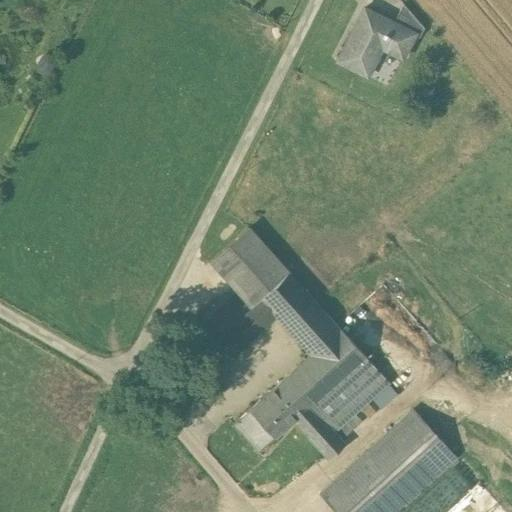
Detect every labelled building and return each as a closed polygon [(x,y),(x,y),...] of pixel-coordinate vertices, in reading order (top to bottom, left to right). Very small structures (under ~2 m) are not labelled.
[(422,29),(401,4),(391,23),(413,34),(412,36),(417,39),(422,29)] [(391,23),(362,9),(361,11),(364,12),(354,32),(351,30),(335,62),(365,77),(380,47),(401,57),(412,36),(413,34),(391,23)] [(277,315),(304,290),(249,228),(210,262),(234,288),(189,328),(222,364),(277,315)] [(339,330),(304,290),(277,315),(312,354),(339,330)] [(312,354),(275,387),(233,424),(257,452),(293,420),(309,406),(365,356),(340,329),(339,330),(312,354)] [(389,383),(365,356),(309,406),(333,433),(389,383)] [(333,433),(309,406),(293,420),(328,458),(344,444),(333,433)] [(414,408),(318,489),(337,511),(389,511),(448,463),(455,457),(414,408)] [(439,482),(401,511),(460,511),(462,511),(439,482)]
